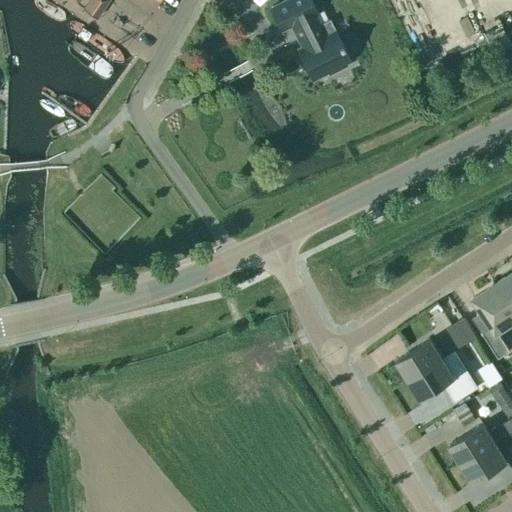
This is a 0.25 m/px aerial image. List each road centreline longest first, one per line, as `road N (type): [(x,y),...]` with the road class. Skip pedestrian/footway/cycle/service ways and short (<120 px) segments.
road 1 (tertiary): [(270,241),(511,121)]
road 2 (tertiary): [(0,326),(159,286),(235,255)]
road 3 (residential): [(329,353),(511,239)]
road 4 (residential): [(134,101),(144,129),(235,255)]
road 5 (unclassified): [(425,511),(329,353)]
road 6 (unclassified): [(329,353),(270,241)]
